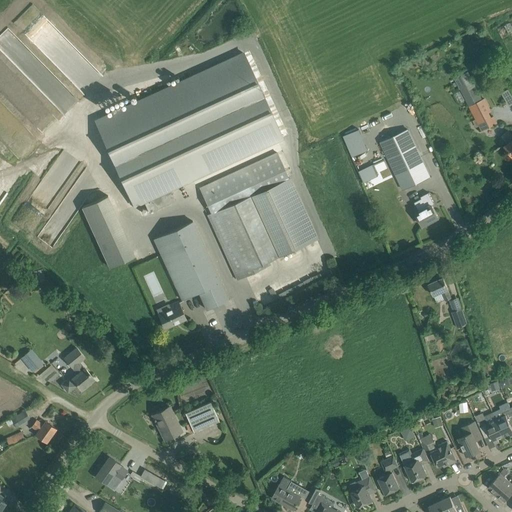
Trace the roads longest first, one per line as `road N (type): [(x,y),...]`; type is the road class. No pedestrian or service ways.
road 1 (unclassified): [(98,423),(139,385),(440,248),(511,196)]
road 2 (residential): [(260,511),(98,423)]
